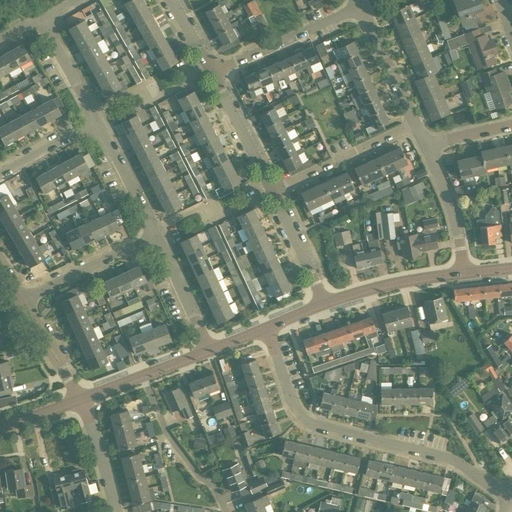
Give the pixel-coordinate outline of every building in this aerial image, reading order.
[(130,0),(125,4),(131,15),(146,6),(142,0),(130,0)] [(225,15),(224,14),(220,7),(227,3),(225,0),(223,0),(218,3),(218,4),(205,12),(211,23),(225,15)] [(475,13),(482,11),(478,0),(453,0),(463,26),(478,21),(475,13)] [(247,3),(239,8),(245,18),(253,13),(247,3)] [(114,25),(119,22),(110,5),(104,8),(114,25)] [(397,26),(415,18),(409,5),(391,12),(397,26)] [(146,6),(131,15),(137,26),(153,17),(146,6)] [(100,21),(105,18),(101,10),(96,13),(100,21)] [(225,15),(211,23),(218,34),(231,26),(230,25),(226,18),(233,14),(231,10),(224,14),(225,15)] [(260,29),(266,26),(261,15),(255,18),(260,29)] [(253,16),(248,18),(252,26),(257,24),(253,16)] [(137,26),(144,37),(159,28),(153,17),(137,26)] [(420,31),(415,18),(397,26),(402,39),(420,31)] [(445,19),(438,22),(445,39),(452,36),(445,19)] [(75,40),(91,31),(84,20),(69,29),(75,40)] [(231,26),(218,34),(224,45),(229,42),(237,38),(237,37),(232,29),(239,25),(237,21),(230,25),(231,26)] [(107,32),(112,29),(108,22),(102,25),(107,32)] [(120,36),(125,33),(121,25),(116,28),(120,36)] [(150,47),(165,39),(159,28),(144,37),(150,47)] [(478,30),(465,34),(464,33),(463,34),(446,40),(450,50),(469,44),(478,69),(495,63),(492,55),(497,53),(492,40),(488,41),(485,35),(481,37),(478,30)] [(75,40),(81,51),(97,42),(91,31),(75,40)] [(426,44),(420,31),(402,39),(408,52),(426,44)] [(113,43),(118,40),(114,33),(109,36),(113,43)] [(126,47),(131,44),(127,36),(122,39),(126,47)] [(237,38),(229,42),(232,47),(240,43),(237,38)] [(150,47),(156,58),(171,50),(165,39),(150,47)] [(339,48),(343,57),(335,61),(337,65),(345,62),(344,60),(358,54),(355,46),(358,45),(356,41),(353,42),(339,48)] [(88,62),(103,53),(97,42),(81,51),(88,62)] [(322,57),(328,54),(323,42),(317,45),(322,57)] [(12,50),(20,66),(31,59),(23,44),(12,50)] [(119,54),(124,51),(120,44),(115,47),(119,54)] [(137,54),(131,44),(126,47),(132,58),(137,54)] [(432,58),(426,44),(408,52),(413,65),(432,58)] [(301,51),(308,66),(306,67),(309,74),(313,73),(310,65),(320,61),(313,46),(301,51)] [(1,56),(9,72),(20,66),(12,50),(1,56)] [(163,70),(178,61),(171,50),(156,58),(159,64),(163,70)] [(300,52),(290,56),(296,71),(295,72),(294,72),(297,80),(301,78),(298,70),(306,67),(308,66),(301,51),(300,52)] [(88,62),(94,73),(109,64),(103,53),(88,62)] [(363,65),(358,54),(344,60),(345,62),(348,68),(340,72),(342,76),(350,73),(349,71),(363,65)] [(125,65),(130,62),(126,55),(121,58),(125,65)] [(0,76),(9,72),(1,56),(0,56),(0,76)] [(296,71),(290,56),(278,61),(285,76),(283,77),(286,85),(290,83),(287,75),(294,72),(295,72),(296,71)] [(138,69),(144,66),(140,58),(134,61),(138,69)] [(413,65),(419,79),(433,74),(438,72),(432,58),(413,65)] [(277,62),(267,66),(274,81),(272,82),(271,82),(275,90),(279,88),(276,80),(283,77),(285,76),(278,61),(277,62)] [(100,84),(115,75),(109,64),(94,73),(100,84)] [(368,76),(363,65),(349,71),(350,73),(353,80),(345,83),(347,88),(355,84),(354,83),(368,76)] [(131,76),(137,73),(133,66),(127,69),(131,76)] [(150,77),(144,66),(138,69),(145,80),(150,77)] [(272,82),(274,81),(267,66),(256,71),(262,86),(261,87),(260,87),(263,95),(268,93),(264,85),(271,82),(272,82)] [(330,78),(335,76),(330,66),(326,67),(330,78)] [(496,109),(511,103),(508,91),(511,90),(504,72),(496,75),(494,70),(478,76),(480,81),(482,80),(487,92),(489,91),(496,109)] [(261,87),(262,86),(256,71),(244,77),(247,85),(250,91),(248,92),(249,92),(252,100),(256,98),(253,90),(260,87),(261,87)] [(32,78),(34,83),(42,79),(39,74),(32,78)] [(438,86),(433,74),(419,79),(414,81),(420,94),(438,86)] [(119,82),(115,75),(100,84),(107,95),(114,91),(116,95),(128,88),(123,80),(119,82)] [(373,87),(368,76),(354,83),(355,84),(358,91),(350,95),(352,99),(360,95),(359,94),(373,87)] [(18,90),(29,84),(27,79),(16,85),(18,90)] [(35,84),(37,88),(45,85),(42,79),(34,83),(35,84)] [(328,79),(318,81),(319,87),(329,85),(328,79)] [(461,81),(464,92),(473,89),(470,79),(461,81)] [(16,85),(5,90),(8,96),(18,90),(16,85)] [(420,94),(426,108),(444,99),(438,86),(420,94)] [(27,88),(28,89),(20,93),(23,98),(31,94),(34,93),(31,87),(27,88)] [(364,105),(379,99),(373,87),(359,94),(360,95),(363,103),(355,106),(357,110),(365,107),(364,105)] [(0,100),(8,96),(5,90),(0,93),(0,100)] [(184,111),(200,103),(194,91),(178,100),(184,111)] [(23,98),(20,93),(9,99),(12,104),(23,98)] [(300,102),(296,95),(288,99),(291,103),(292,102),(294,105),(300,102)] [(50,120),(62,114),(53,98),(41,105),(50,120)] [(0,108),(1,110),(12,104),(9,99),(0,104),(0,108)] [(384,110),(379,99),(364,105),(365,107),(368,114),(360,117),(362,122),(370,118),(369,117),(384,110)] [(431,121),(450,113),(444,99),(426,108),(431,121)] [(206,114),(200,103),(184,111),(190,122),(206,114)] [(273,107),(273,108),(260,115),(266,126),(280,119),(279,117),(275,111),(282,107),(280,103),(273,107)] [(50,120),(41,105),(30,111),(39,126),(50,120)] [(149,109),(155,120),(160,118),(154,106),(149,109)] [(166,121),(171,118),(167,110),(162,113),(166,121)] [(375,128),(389,122),(384,110),(369,117),(370,118),(373,125),(365,129),(367,133),(375,129),(375,128)] [(39,126),(30,111),(19,117),(28,133),(39,126)] [(211,126),(206,114),(190,122),(195,134),(211,126)] [(266,126),(271,137),(285,130),(284,129),(281,122),(288,118),(286,114),(279,117),(280,119),(266,126)] [(127,134),(143,126),(137,115),(121,123),(127,134)] [(28,133),(19,117),(8,123),(17,139),(28,133)] [(312,117),(305,120),(308,128),(316,126),(312,117)] [(160,118),(155,120),(159,128),(164,125),(160,118)] [(177,129),(171,118),(166,121),(171,132),(177,129)] [(17,139),(8,123),(0,127),(0,135),(5,145),(17,139)] [(285,130),(271,137),(277,148),(291,141),(290,140),(287,133),(293,129),(291,125),(284,129),(285,130)] [(149,137),(143,126),(127,134),(133,145),(149,137)] [(217,137),(211,126),(195,134),(201,145),(217,137)] [(161,132),(166,143),(172,140),(166,129),(161,132)] [(177,143),(183,140),(179,133),(173,135),(177,143)] [(290,140),(291,141),(277,148),(282,159),(296,152),(296,151),(292,144),(299,140),(297,136),(290,140)] [(139,157),(154,149),(149,137),(133,145),(139,157)] [(223,148),(217,137),(201,145),(207,156),(223,148)] [(175,148),(172,140),(166,143),(170,150),(175,148)] [(183,154),(188,151),(184,144),(179,146),(183,154)] [(510,163),(506,146),(494,148),(498,166),(510,163)] [(296,152),(282,159),(288,171),(299,165),(302,170),(315,163),(312,158),(302,164),(298,155),(305,151),(303,147),(296,151),(296,152)] [(400,147),(389,153),(396,169),(408,163),(400,147)] [(223,148),(207,156),(212,167),(228,159),(223,148)] [(482,156),(485,169),(498,166),(494,148),(480,151),(481,156),(482,156)] [(160,160),(154,149),(139,157),(144,168),(160,160)] [(194,162),(188,151),(183,154),(188,165),(194,162)] [(172,154),(178,165),(183,163),(177,152),(172,154)] [(78,176),(90,170),(81,153),(70,160),(78,176)] [(396,169),(389,153),(377,158),(385,174),(396,169)] [(486,173),(485,169),(482,156),(481,156),(471,158),(475,175),(486,173)] [(374,180),(385,174),(377,158),(366,164),(374,180)] [(461,178),(475,175),(471,158),(457,161),(457,162),(452,163),(454,170),(459,169),(461,178)] [(234,170),(228,159),(212,167),(218,179),(234,170)] [(78,176),(70,160),(58,166),(67,182),(78,176)] [(166,171),(160,160),(144,168),(150,179),(166,171)] [(187,170),(183,163),(178,165),(181,173),(187,170)] [(362,185),(374,180),(366,164),(354,169),(362,185)] [(67,182),(58,166),(48,171),(57,187),(67,182)] [(194,176),(200,174),(196,166),(191,169),(194,176)] [(234,170),(218,179),(222,186),(215,190),(219,199),(234,191),(231,187),(240,182),(234,170)] [(57,187),(48,171),(36,178),(45,194),(57,187)] [(166,171),(150,179),(156,191),(171,183),(166,171)] [(343,194),(355,189),(347,172),(335,178),(343,194)] [(183,176),(189,188),(195,185),(189,174),(183,176)] [(205,184),(200,174),(194,176),(200,188),(209,183),(205,184)] [(401,180),(404,185),(410,182),(408,177),(401,180)] [(335,178),(324,183),(331,199),(343,194),(335,178)] [(404,185),(401,180),(394,183),(397,189),(404,185)] [(177,194),(171,183),(156,191),(161,202),(177,194)] [(208,190),(212,188),(209,183),(200,188),(206,199),(211,197),(208,190)] [(331,199),(324,183),(313,188),(320,205),(331,199)] [(466,193),(476,191),(475,183),(470,184),(469,183),(464,185),(466,193)] [(422,193),(418,184),(402,191),(405,205),(414,201),(412,197),(422,193)] [(93,194),(100,190),(98,185),(90,189),(93,194)] [(195,185),(189,188),(193,195),(198,192),(195,185)] [(25,190),(29,196),(34,193),(30,187),(25,190)] [(381,196),(387,193),(385,187),(379,190),(381,196)] [(320,205),(313,188),(301,194),(308,210),(320,205)] [(80,198),(88,194),(85,189),(78,193),(80,198)] [(500,204),(508,203),(506,189),(499,190),(500,204)] [(103,196),(100,190),(93,194),(95,199),(103,196)] [(374,199),(381,196),(379,190),(371,194),(374,199)] [(34,193),(29,196),(32,202),(37,199),(34,193)] [(0,198),(0,213),(14,205),(7,194),(0,198)] [(183,206),(177,194),(161,202),(167,214),(183,206)] [(69,204),(77,200),(74,195),(67,198),(69,204)] [(82,208),(89,205),(87,199),(79,203),(82,208)] [(55,204),(58,210),(66,206),(63,200),(55,204)] [(354,201),(347,204),(350,209),(356,207),(354,201)] [(350,209),(347,204),(341,207),(343,213),(350,209)] [(0,213),(0,218),(4,225),(20,216),(14,205),(0,213)] [(71,214),(78,210),(75,205),(68,209),(71,214)] [(476,220),(477,228),(480,227),(482,244),(495,243),(494,237),(501,236),(500,224),(498,211),(492,207),(490,210),(491,212),(485,219),(476,220)] [(40,218),(45,215),(42,208),(37,211),(40,218)] [(71,214),(68,209),(56,215),(59,220),(71,214)] [(237,217),(243,229),(259,221),(253,209),(237,217)] [(325,214),(327,220),(333,217),(331,211),(325,214)] [(373,239),(383,238),(380,211),(370,212),(373,239)] [(107,234),(119,228),(112,212),(100,217),(107,234)] [(384,240),(395,239),(392,213),(381,214),(384,240)] [(327,220),(325,214),(318,217),(320,223),(327,220)] [(49,221),(45,215),(40,218),(44,223),(49,221)] [(20,216),(4,225),(10,235),(26,226),(20,216)] [(107,234),(100,217),(88,223),(96,239),(107,234)] [(424,230),(438,227),(436,217),(422,220),(424,230)] [(77,228),(85,244),(96,239),(88,223),(86,218),(82,220),(84,225),(77,228)] [(243,229),(248,240),(264,232),(259,221),(243,229)] [(218,225),(224,238),(230,235),(224,223),(218,225)] [(10,235),(17,246),(32,236),(26,226),(10,235)] [(209,228),(215,241),(221,238),(215,226),(209,228)] [(85,244),(77,228),(65,233),(73,250),(85,244)] [(49,233),(52,239),(57,236),(54,230),(49,233)] [(335,246),(352,243),(349,230),(333,234),(335,246)] [(404,258),(413,257),(410,242),(411,242),(410,235),(408,236),(407,230),(400,231),(402,237),(400,237),(400,240),(398,241),(399,249),(402,248),(404,258)] [(270,244),(264,232),(248,240),(254,251),(270,244)] [(420,235),(419,233),(410,235),(411,242),(410,242),(413,257),(420,255),(419,250),(429,248),(429,250),(438,249),(435,232),(420,235)] [(187,254),(203,246),(197,234),(181,242),(187,254)] [(230,249),(235,246),(230,235),(224,238),(230,249)] [(32,236),(17,246),(23,256),(39,247),(32,236)] [(57,236),(52,239),(55,245),(60,242),(57,236)] [(221,238),(215,241),(218,248),(224,245),(221,238)] [(366,251),(370,266),(383,263),(379,248),(377,240),(368,242),(370,250),(366,251)] [(357,269),(370,266),(366,251),(363,252),(361,242),(352,245),(357,269)] [(275,255),(270,244),(254,251),(259,262),(275,255)] [(187,254),(192,265),(208,258),(203,246),(187,254)] [(237,250),(235,246),(230,249),(235,260),(240,258),(240,257),(245,255),(242,247),(237,250)] [(45,258),(39,247),(23,256),(29,267),(45,258)] [(224,259),(229,257),(226,249),(220,252),(224,259)] [(280,266),(275,255),(259,262),(265,274),(280,266)] [(208,258),(192,265),(197,277),(213,269),(208,258)] [(246,269),(240,258),(235,260),(240,272),(246,269)] [(41,260),(31,266),(36,275),(46,269),(41,260)] [(229,271),(234,268),(231,261),(226,263),(229,271)] [(146,291),(154,288),(148,273),(143,275),(139,266),(128,271),(135,287),(143,284),(146,291)] [(286,278),(280,266),(265,274),(270,285),(286,278)] [(197,277),(202,288),(218,281),(213,269),(197,277)] [(245,283),(251,280),(246,269),(240,272),(245,283)] [(135,287),(128,271),(116,277),(123,293),(135,287)] [(234,282),(240,280),(236,272),(231,274),(234,282)] [(123,293),(116,277),(104,282),(111,298),(123,293)] [(276,297),(291,289),(286,278),(270,285),(276,297)] [(256,292),(251,280),(245,283),(250,294),(256,292)] [(218,281),(202,288),(207,299),(223,292),(218,281)] [(500,296),(511,295),(511,283),(498,285),(500,296)] [(236,286),(241,298),(247,295),(242,284),(236,286)] [(500,296),(498,285),(483,287),(485,298),(500,296)] [(66,313),(82,305),(78,295),(80,294),(77,287),(65,293),(67,299),(61,302),(66,313)] [(485,298),(483,287),(469,288),(470,300),(485,298)] [(470,300),(469,288),(454,290),(455,301),(470,300)] [(94,293),(97,299),(102,297),(99,291),(94,293)] [(207,299),(212,311),(229,304),(223,292),(207,299)] [(247,295),(241,298),(245,305),(250,302),(247,295)] [(264,302),(262,303),(258,296),(253,298),(258,310),(266,307),(264,302)] [(102,297),(97,299),(100,306),(105,303),(102,297)] [(148,307),(156,303),(153,298),(145,301),(148,307)] [(428,324),(447,319),(442,298),(423,303),(428,324)] [(131,311),(142,307),(140,301),(129,306),(131,311)] [(503,309),(504,315),(511,314),(511,306),(504,307),(503,301),(497,302),(498,308),(501,308),(501,310),(503,309)] [(156,303),(148,307),(150,312),(158,308),(156,303)] [(218,323),(234,315),(229,304),(212,311),(218,323)] [(82,305),(66,313),(71,324),(88,317),(82,305)] [(131,311),(129,306),(121,309),(123,315),(131,311)] [(407,307),(394,310),(400,329),(412,325),(407,307)] [(394,334),(393,331),(400,329),(394,310),(382,314),(389,335),(394,334)] [(136,320),(143,317),(141,311),(133,314),(136,320)] [(107,321),(112,319),(109,313),(104,315),(107,321)] [(124,325),(131,322),(129,316),(122,319),(124,325)] [(93,328),(88,317),(71,324),(76,335),(93,328)] [(371,317),(360,321),(364,334),(364,335),(366,340),(370,339),(378,336),(371,317)] [(115,325),(112,319),(107,321),(110,328),(115,325)] [(364,334),(360,321),(348,325),(353,338),(364,335),(364,334)] [(159,345),(172,341),(165,324),(153,329),(159,345)] [(348,325),(337,329),(342,342),(353,338),(348,325)] [(76,335),(82,347),(98,339),(93,328),(76,335)] [(159,345),(153,329),(141,333),(147,350),(159,345)] [(342,342),(337,329),(326,333),(332,352),(343,348),(342,342)] [(423,343),(421,333),(420,329),(413,331),(418,350),(425,349),(423,343)] [(432,331),(421,333),(423,343),(435,341),(432,331)] [(147,350),(141,333),(129,338),(135,355),(147,350)] [(332,352),(326,333),(314,337),(321,356),(332,352)] [(117,344),(123,342),(120,335),(114,337),(117,344)] [(503,342),(511,351),(511,335),(503,342)] [(321,356),(314,337),(303,341),(307,354),(314,352),(316,358),(321,356)] [(390,338),(383,340),(390,359),(397,357),(390,338)] [(98,339),(82,347),(87,358),(103,350),(98,339)] [(123,342),(117,344),(114,346),(120,359),(129,354),(123,342)] [(493,344),(485,348),(494,370),(511,362),(511,360),(510,355),(499,360),(493,344)] [(108,362),(106,356),(112,354),(109,348),(103,350),(87,358),(92,369),(108,362)] [(369,348),(358,352),(359,357),(371,354),(369,348)] [(358,352),(346,356),(348,361),(359,357),(358,352)] [(0,376),(11,374),(8,362),(5,362),(3,356),(0,356),(0,376)] [(346,356),(335,360),(337,365),(348,361),(346,356)] [(120,369),(125,367),(123,360),(117,362),(120,369)] [(241,364),(246,377),(260,372),(256,360),(241,364)] [(335,360),(324,364),(326,369),(337,365),(335,360)] [(374,361),(370,360),(366,378),(376,380),(375,362),(374,361)] [(480,367),(484,374),(488,372),(492,369),(493,369),(489,362),(480,367)] [(355,369),(353,363),(343,366),(345,372),(355,369)] [(326,369),(324,364),(312,368),(314,373),(326,369)] [(342,367),(334,369),(332,380),(338,382),(342,367)] [(427,378),(427,368),(419,368),(419,378),(427,378)] [(246,377),(250,390),(264,385),(260,372),(246,377)] [(0,395),(12,393),(10,388),(14,387),(11,374),(0,376),(0,395)] [(228,374),(222,375),(225,384),(233,381),(233,380),(231,381),(228,374)] [(207,394),(219,389),(214,375),(201,379),(207,394)] [(505,389),(497,375),(489,380),(497,394),(505,389)] [(207,394),(201,379),(189,384),(194,398),(207,394)] [(233,381),(225,384),(229,396),(235,395),(235,394),(237,393),(233,381)] [(450,388),(453,394),(466,389),(464,383),(450,388)] [(264,385),(250,390),(253,401),(254,401),(268,396),(264,385)] [(187,419),(193,417),(180,387),(164,394),(172,412),(182,408),(187,419)] [(394,404),(407,404),(406,389),(393,390),(394,404)] [(407,404),(420,404),(419,389),(406,389),(407,404)] [(419,389),(420,404),(432,404),(432,398),(438,398),(437,389),(419,389)] [(381,405),(394,404),(393,390),(381,390),(381,405)] [(320,408),(333,411),(336,396),(323,393),(320,408)] [(510,415),(511,413),(511,406),(502,394),(488,404),(501,421),(510,415)] [(239,406),(235,395),(229,396),(233,408),(239,406)] [(0,398),(0,407),(13,404),(11,396),(0,398)] [(258,413),(272,408),(268,396),(254,401),(253,401),(249,402),(251,407),(255,406),(258,413)] [(345,414),(348,399),(336,396),(333,411),(345,414)] [(345,414),(357,417),(361,401),(348,399),(345,414)] [(211,407),(216,420),(232,414),(228,401),(211,407)] [(370,420),(374,404),(361,401),(357,417),(370,420)] [(239,406),(233,408),(237,420),(243,418),(239,406)] [(262,425),(276,421),(272,408),(258,413),(261,425),(262,425)] [(174,411),(177,419),(184,416),(182,409),(174,411)] [(114,427),(131,422),(127,411),(110,415),(114,427)] [(480,425),(472,413),(465,418),(473,429),(480,425)] [(510,415),(501,421),(498,423),(509,437),(510,437),(511,439),(511,437),(511,421),(508,416),(510,415)] [(509,437),(498,423),(492,416),(483,423),(499,445),(509,437)] [(280,433),(276,421),(262,425),(261,425),(256,427),(258,432),(263,430),(266,438),(280,433)] [(117,438),(134,434),(131,422),(114,427),(117,438)] [(239,424),(241,432),(247,430),(244,422),(239,424)] [(252,444),(248,431),(239,434),(244,447),(252,444)] [(120,450),(137,446),(134,434),(117,438),(120,450)] [(195,437),(195,447),(204,447),(205,437),(195,437)] [(294,458),(298,443),(285,440),(281,455),(294,458)] [(305,468),(307,461),(310,446),(298,443),(294,458),(292,465),(305,468)] [(307,461),(319,464),(323,449),(310,446),(307,461)] [(332,467),(335,452),(323,449),(319,464),(332,467)] [(256,475),(248,451),(243,453),(251,476),(256,475)] [(332,467),(344,470),(348,455),(335,452),(332,467)] [(124,470),(142,466),(141,465),(139,454),(121,458),(124,470)] [(357,473),(360,458),(348,455),(344,470),(357,473)] [(258,472),(265,470),(261,459),(255,461),(258,472)] [(378,478),(381,463),(368,460),(365,475),(378,478)] [(161,461),(155,462),(158,474),(164,472),(161,461)] [(393,466),(381,463),(378,478),(390,481),(393,466)] [(142,466),(124,470),(127,482),(145,477),(143,473),(148,471),(146,464),(141,465),(142,466)] [(232,491),(246,485),(237,464),(223,471),(232,491)] [(402,484),(406,469),(393,466),(390,481),(402,484)] [(69,475),(73,489),(77,488),(81,503),(91,500),(87,485),(84,471),(82,472),(81,469),(79,468),(71,470),(70,472),(70,475),(69,475)] [(18,498),(34,495),(32,485),(25,486),(22,469),(6,472),(9,489),(16,488),(18,498)] [(418,472),(406,469),(402,484),(415,487),(418,472)] [(281,477),(289,479),(290,473),(282,471),(281,477)] [(427,490),(431,475),(418,472),(415,487),(427,490)] [(290,473),(289,479),(301,482),(302,476),(290,473)] [(73,489),(69,475),(54,479),(57,493),(58,493),(62,507),(72,505),(68,490),(73,489)] [(443,478),(431,475),(427,490),(440,493),(443,478)] [(161,486),(167,484),(165,476),(159,478),(161,486)] [(252,494),(265,489),(267,487),(262,476),(247,484),(252,494)] [(145,477),(127,482),(130,493),(147,489),(147,488),(145,477)] [(305,483),(314,485),(316,479),(307,477),(305,483)] [(314,485),(327,488),(328,482),(316,479),(314,485)] [(267,495),(285,487),(282,480),(267,487),(265,489),(267,495)] [(327,488),(339,491),(340,485),(328,482),(327,488)] [(353,488),(340,485),(339,491),(351,494),(353,488)] [(147,489),(130,493),(133,505),(150,501),(155,500),(152,487),(147,488),(147,489)] [(372,499),(374,491),(359,487),(357,495),(372,499)] [(457,493),(450,490),(444,502),(452,505),(457,493)] [(376,499),(385,502),(386,495),(378,493),(376,499)] [(245,503),(246,506),(244,507),(245,511),(266,511),(264,506),(270,504),(266,494),(245,503)] [(318,511),(338,511),(341,499),(331,496),(330,503),(321,501),(318,511)] [(399,498),(390,496),(389,502),(397,504),(399,498)] [(360,497),(356,508),(369,511),(372,501),(360,497)] [(397,504),(410,507),(411,501),(399,498),(397,504)] [(423,504),(411,501),(410,507),(422,510),(423,504)] [(465,511),(483,511),(486,508),(471,501),(468,507),(460,503),(457,508),(465,511)]
